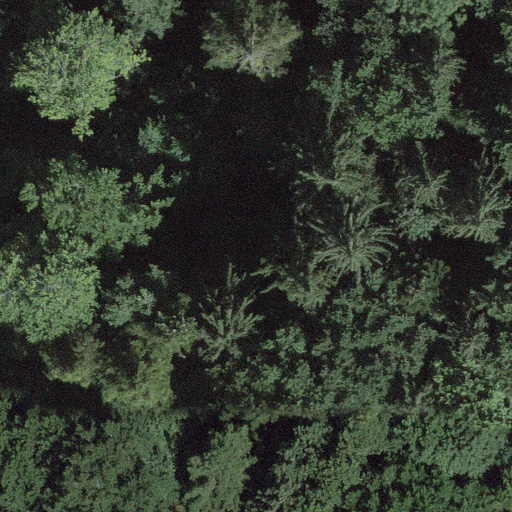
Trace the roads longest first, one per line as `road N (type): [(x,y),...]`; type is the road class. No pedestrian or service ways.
road 1 (track): [(511,398),(75,406)]
road 2 (track): [(75,406),(152,511)]
